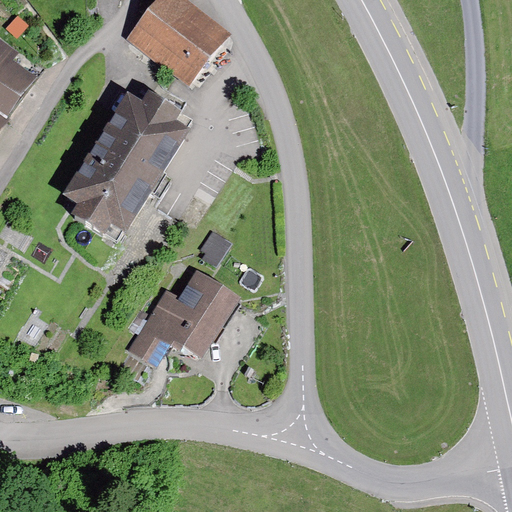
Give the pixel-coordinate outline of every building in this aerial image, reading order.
[(178,0),(170,0),(130,50),(189,97),(232,43),(178,0)] [(43,70),(0,39),(0,117),(6,122),(43,70)] [(125,109),(65,209),(77,216),(67,234),(113,262),(185,145),(125,109)] [(212,232),(202,249),(207,253),(203,260),(217,269),(232,245),(212,232)] [(165,297),(126,363),(155,380),(171,352),(200,369),(238,304),(197,280),(181,306),(165,297)]
